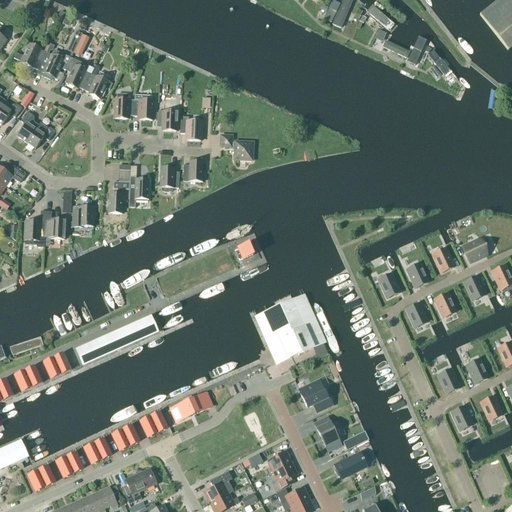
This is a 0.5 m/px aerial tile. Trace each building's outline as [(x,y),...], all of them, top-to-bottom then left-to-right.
[(354,1),(351,0),(342,0),(339,9),(332,26),(342,30),(354,1)] [(511,16),(511,0),(498,0),(479,15),(492,32),(511,16)] [(339,9),(330,5),(323,23),(332,26),(339,9)] [(393,25),(373,7),(367,14),(388,32),(393,25)] [(511,43),(511,16),(492,32),(505,49),(511,43)] [(81,33),(73,52),(82,56),(90,37),(81,33)] [(419,39),(408,63),(413,65),(424,41),(419,39)] [(409,56),(385,45),(382,52),(405,63),(409,56)] [(38,72),(46,54),(40,52),(41,51),(29,46),(20,64),(32,69),(38,72)] [(432,48),(425,55),(424,57),(449,87),(458,78),(432,48)] [(66,71),(71,59),(54,51),(51,56),(46,54),(38,72),(36,75),(50,81),(53,79),(55,80),(60,69),(66,71)] [(83,92),(91,75),(86,73),(89,67),(71,59),(66,71),(71,74),(66,85),(77,91),(78,89),(83,92)] [(91,75),(83,92),(89,94),(88,96),(100,101),(105,90),(110,92),(113,85),(108,83),(111,78),(99,73),(97,77),(96,78),(91,75)] [(134,118),(134,102),(129,101),(128,101),(128,95),(117,95),(117,101),(115,101),(114,120),(128,121),(128,117),(134,118)] [(134,102),(134,118),(139,118),(139,122),(152,122),(153,102),(152,102),(152,98),(141,97),(140,102),(134,102)] [(3,106),(0,109),(0,126),(1,127),(10,116),(15,119),(22,109),(16,105),(10,106),(7,110),(3,106)] [(176,113),(176,110),(167,106),(165,106),(165,113),(158,113),(157,129),(163,129),(163,133),(176,133),(177,113),(176,113)] [(26,145),(36,130),(31,127),(34,123),(34,118),(27,113),(20,123),(25,126),(17,138),(26,145)] [(200,143),(201,123),(188,122),(188,119),(181,118),(180,118),(180,135),(187,135),(187,142),(200,143)] [(36,130),(26,145),(35,151),(43,139),(48,143),(55,133),(50,129),(47,130),(47,129),(40,124),(36,130)] [(235,144),(231,144),(232,137),(220,137),(220,148),(231,149),(231,148),(234,148),(234,161),(252,162),(253,144),(235,143),(235,144)] [(202,184),(202,164),(189,163),(189,167),(183,167),(183,183),(202,184)] [(0,185),(5,189),(12,179),(20,185),(25,178),(10,167),(5,174),(0,170),(0,185)] [(179,190),(179,174),(174,174),(174,170),(161,170),(160,190),(161,190),(161,193),(163,194),(166,194),(168,194),(170,194),(172,193),(172,190),(179,190)] [(130,192),(129,192),(129,209),(135,210),(135,203),(147,203),(148,202),(149,182),(136,181),(136,179),(131,179),(130,184),(130,192)] [(130,192),(130,184),(114,184),(113,191),(117,191),(117,196),(109,196),(108,215),(122,216),(123,191),(129,191),(129,192),(130,192)] [(0,202),(0,208),(6,212),(10,206),(2,200),(0,202)] [(93,229),(94,209),(74,208),(73,228),(93,229)] [(46,213),(41,213),(40,224),(26,223),(25,247),(37,247),(36,249),(44,249),(45,240),(46,224),(46,213)] [(52,213),(46,213),(46,224),(45,240),(50,240),(50,241),(64,242),(65,222),(51,221),(52,213)] [(477,242),(462,249),(469,265),(484,258),(486,256),(484,248),(479,241),(477,243),(477,242)] [(242,263),(252,258),(247,248),(234,253),(239,263),(241,262),(242,263)] [(447,254),(446,252),(439,253),(433,257),(434,260),(441,275),(454,269),(447,254)] [(421,270),(420,267),(413,269),(407,273),(408,276),(415,290),(428,284),(421,270)] [(499,288),(500,291),(507,289),(511,285),(511,283),(511,282),(505,267),(492,273),(499,288)] [(391,277),(384,279),(379,283),(380,286),(387,300),(399,294),(393,280),(391,277)] [(485,297),(477,278),(464,284),(472,302),(479,300),(485,297)] [(441,316),(443,319),(449,317),(455,313),(454,310),(447,295),(434,301),(441,316)] [(277,365),(324,344),(303,297),(278,308),(255,319),(268,347),(269,346),(273,355),(272,355),(277,365)] [(413,326),(414,329),(421,327),(427,323),(425,320),(418,305),(406,311),(413,326)] [(157,333),(150,318),(143,321),(145,325),(85,351),(84,347),(76,351),(83,366),(90,363),(89,359),(148,333),(150,336),(157,333)] [(42,336),(7,347),(11,357),(46,345),(42,336)] [(500,354),(507,369),(511,366),(511,347),(511,346),(504,347),(499,351),(500,354)] [(54,361),(61,376),(70,372),(63,356),(54,361)] [(51,381),(61,376),(54,361),(44,365),(51,381)] [(468,371),(475,386),(488,380),(481,366),(479,363),(473,364),(467,369),(468,371)] [(25,374),(32,389),(41,385),(34,369),(25,374)] [(440,381),(447,396),(459,390),(452,375),(451,373),(444,374),(439,378),(440,381)] [(22,394),(32,389),(25,374),(15,378),(22,394)] [(0,384),(0,395),(3,402),(12,398),(5,382),(0,384)] [(329,398),(327,399),(319,382),(298,392),(304,404),(307,410),(315,406),(319,413),(333,406),(329,398)] [(211,408),(206,396),(208,395),(208,394),(192,401),(191,400),(192,400),(191,399),(182,403),(183,404),(183,403),(184,405),(170,411),(176,424),(191,418),(190,417),(196,414),(197,415),(214,407),(211,408)] [(488,419),(489,422),(496,420),(501,416),(500,413),(493,398),(481,404),(487,419),(488,419)] [(471,423),(464,408),(451,414),(458,429),(459,432),(466,430),(472,426),(470,423),(471,423)] [(152,423),(157,435),(167,430),(159,414),(149,418),(152,423)] [(148,439),(157,435),(152,423),(149,418),(140,423),(148,439)] [(328,420),(314,426),(327,453),(340,447),(328,420)] [(121,432),(129,448),(139,443),(131,427),(121,432)] [(120,452),(129,448),(121,432),(112,436),(114,441),(120,452)] [(94,445),(101,461),(111,456),(103,441),(94,445)] [(27,459),(20,444),(0,453),(0,470),(21,461),(27,459)] [(92,465),(101,461),(94,445),(84,450),(86,454),(92,465)] [(65,458),(73,475),(83,470),(75,454),(65,458)] [(286,454),(268,463),(272,473),(290,464),(286,454)] [(359,455),(334,467),(341,481),(366,469),(359,455)] [(64,479),(73,475),(65,458),(56,463),(64,479)] [(276,480),(270,483),(272,488),(275,494),(287,488),(284,482),(296,476),(290,464),(272,473),(276,480)] [(37,472),(45,488),(55,484),(47,467),(37,472)] [(156,486),(149,471),(141,474),(140,472),(135,475),(136,477),(125,481),(127,487),(122,489),(129,506),(141,501),(138,494),(156,486)] [(36,493),(45,488),(37,472),(28,476),(36,493)] [(213,490),(205,495),(210,506),(216,502),(228,496),(233,493),(228,483),(232,481),(228,473),(210,483),(213,490)] [(98,493),(106,510),(110,508),(111,510),(118,507),(109,488),(98,493)] [(360,495),(361,503),(376,496),(374,489),(360,495)] [(303,491),(279,502),(282,507),(288,504),(290,510),(291,510),(290,510),(298,506),(308,501),(303,491)] [(104,511),(104,510),(106,510),(98,493),(86,499),(91,511),(104,511)] [(216,502),(210,506),(213,511),(223,511),(239,504),(237,499),(231,502),(228,496),(216,502)] [(91,511),(86,499),(75,504),(78,511),(91,511)] [(313,511),(308,501),(298,506),(290,510),(291,510),(291,511),(313,511)]
